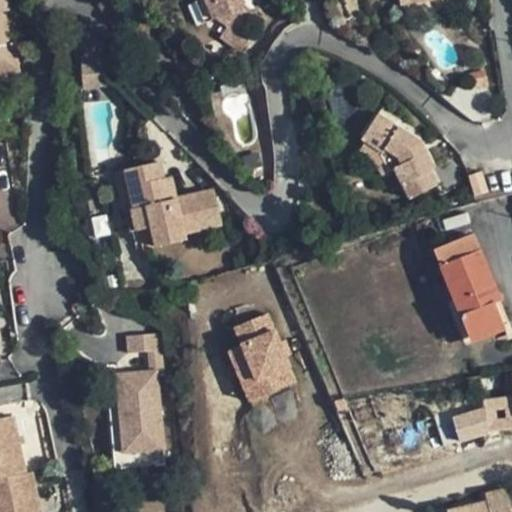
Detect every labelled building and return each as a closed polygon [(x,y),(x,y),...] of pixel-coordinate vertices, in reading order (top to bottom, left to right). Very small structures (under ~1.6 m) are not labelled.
[(0,0),(0,74),(19,71),(7,0),(0,0)] [(205,24),(214,20),(205,0),(200,0),(195,2),(205,24)] [(217,19),(229,27),(239,34),(254,14),(245,7),(242,0),(205,0),(214,20),(217,19)] [(249,41),(239,34),(229,27),(222,38),(241,51),(249,41)] [(104,64),(84,60),(81,79),(104,83),(107,67),(104,64)] [(474,92),(489,88),(486,77),(471,80),(474,92)] [(362,139),(365,142),(384,152),(381,156),(390,173),(395,169),(410,200),(437,186),(429,172),(434,170),(421,144),(377,115),(362,139)] [(383,177),(390,173),(381,156),(384,152),(365,142),(359,152),(374,161),(383,177)] [(213,189),(176,197),(176,199),(169,201),(163,179),(160,163),(116,173),(124,210),(132,209),(137,231),(152,228),(156,248),(188,240),(187,236),(223,226),(213,189)] [(469,176),(476,196),(488,193),(481,172),(469,176)] [(163,179),(169,201),(176,199),(176,197),(171,177),(163,179)] [(435,251),(469,337),(503,324),(494,304),(500,301),(474,235),(435,251)] [(268,308),(235,323),(242,342),(263,393),(296,378),(268,308)] [(505,331),(503,324),(469,337),(472,345),(505,331)] [(149,352),(161,352),(160,334),(127,337),(129,354),(149,352)] [(242,342),(230,347),(251,399),(263,393),(242,342)] [(161,352),(149,352),(151,372),(117,375),(120,415),(128,415),(131,453),(164,450),(158,372),(163,372),(161,352)] [(504,439),(511,437),(511,378),(482,382),(504,439)] [(123,454),(131,453),(128,415),(120,415),(123,454)] [(14,417),(0,419),(0,511),(40,511),(32,472),(26,474),(14,417)] [(164,453),(165,460),(173,459),(173,452),(164,453)] [(450,511),(511,511),(507,491),(486,496),(488,503),(450,511)]
